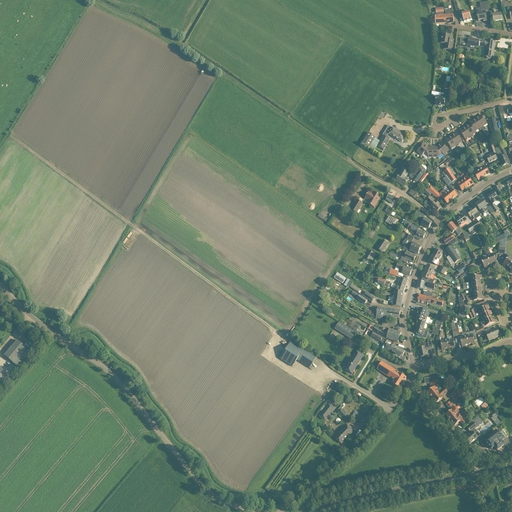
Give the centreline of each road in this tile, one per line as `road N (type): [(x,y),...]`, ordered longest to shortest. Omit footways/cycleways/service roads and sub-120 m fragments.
road 1 (unclassified): [(254,511),(211,494),(114,377),(31,318),(0,285)]
road 2 (track): [(86,0),(175,42),(374,177)]
road 3 (track): [(12,137),(281,334)]
road 4 (unclassified): [(279,511),(382,424),(408,387)]
road 5 (unclassified): [(411,368),(403,322),(409,290),(439,222)]
road 6 (secondary): [(316,511),(439,482)]
